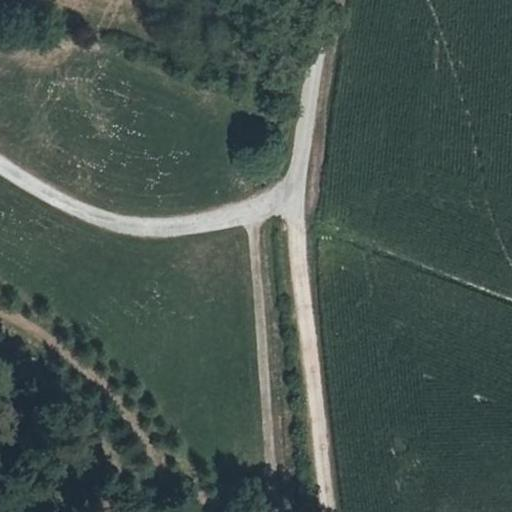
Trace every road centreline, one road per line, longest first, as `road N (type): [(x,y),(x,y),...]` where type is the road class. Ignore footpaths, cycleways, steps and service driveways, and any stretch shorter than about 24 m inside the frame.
road 1 (track): [(320,511),(289,197),(323,0)]
road 2 (track): [(289,197),(177,232),(107,225),(0,169)]
